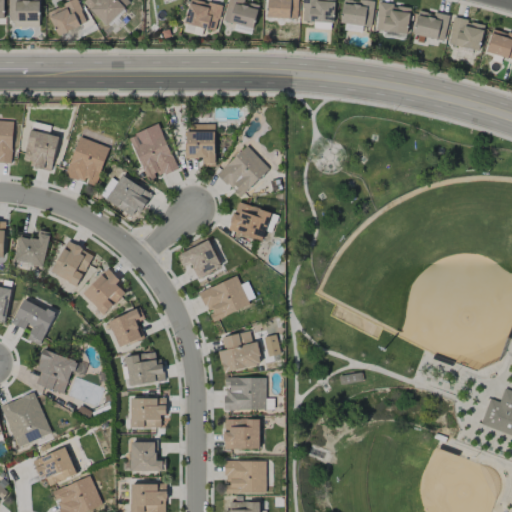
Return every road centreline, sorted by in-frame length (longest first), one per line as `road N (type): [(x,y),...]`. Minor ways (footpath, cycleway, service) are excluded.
road 1 (tertiary): [(0,74),(304,74),(416,89),(511,119)]
road 2 (residential): [(0,193),(49,203),(98,226),(140,261),(169,302),(193,372),(196,511)]
